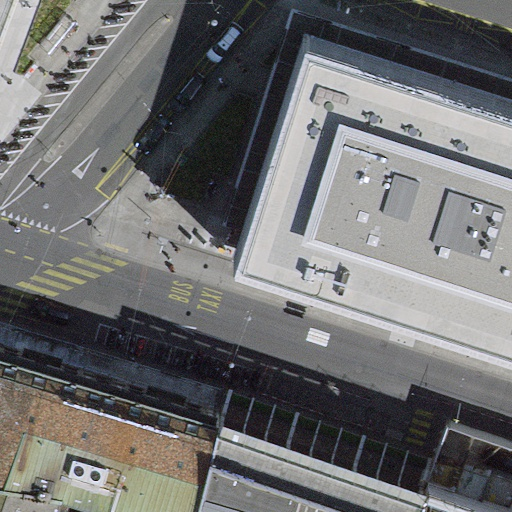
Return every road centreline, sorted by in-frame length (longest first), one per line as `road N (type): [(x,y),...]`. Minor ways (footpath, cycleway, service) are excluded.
road 1 (unclassified): [(511,425),(0,253)]
road 2 (unclassified): [(162,0),(0,186)]
